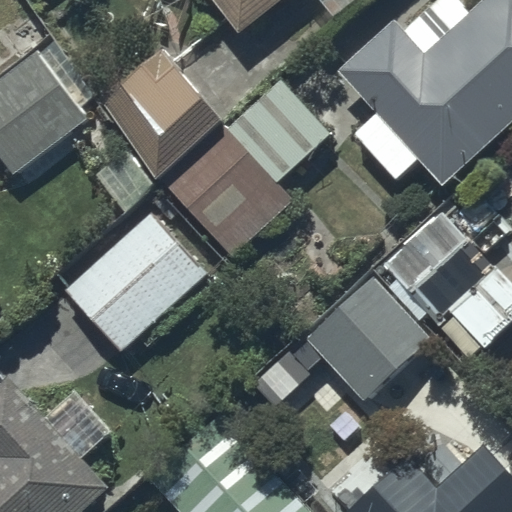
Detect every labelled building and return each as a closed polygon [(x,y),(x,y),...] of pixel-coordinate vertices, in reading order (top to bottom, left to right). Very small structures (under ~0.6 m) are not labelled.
[(224,0),(244,25),(276,0),(224,0)] [(398,15),(345,65),(384,106),(359,129),(402,174),(424,153),(447,177),(511,116),(511,0),(483,0),(474,9),(464,0),(433,0),(407,25),(398,15)] [(163,175),(228,120),(165,41),(108,95),(163,175)] [(40,48),(0,77),(0,147),(15,168),(91,112),(83,101),(89,96),(52,44),(43,51),(40,48)] [(228,120),(163,175),(236,251),(297,194),(279,175),(329,124),(277,73),(228,120)] [(497,264),(446,207),(387,259),(440,318),(453,307),(459,313),(447,324),(472,352),(486,339),(488,341),(511,319),(511,275),(499,261),(497,264)] [(209,265),(154,208),(71,289),(126,346),(209,265)] [(285,358),(266,375),(280,391),(301,372),(304,375),(329,353),(371,399),(381,390),(377,385),(435,333),(379,272),(312,332),(309,328),(281,354),(285,358)] [(50,412),(13,372),(0,384),(0,511),(78,511),(113,480),(85,451),(115,423),(80,385),(50,412)] [(320,511),(226,409),(155,475),(189,511),(320,511)] [(413,446),(345,508),(349,511),(508,511),(511,509),(511,460),(490,437),(444,480),(413,446)]
